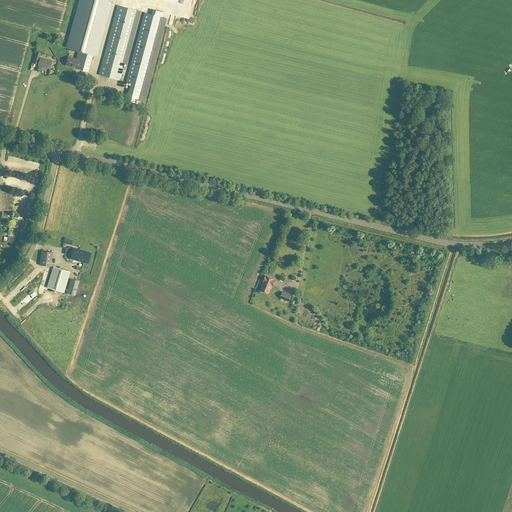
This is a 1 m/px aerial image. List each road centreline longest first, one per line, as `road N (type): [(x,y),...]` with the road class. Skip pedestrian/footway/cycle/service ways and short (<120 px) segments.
road 1 (tertiary): [(511,241),(436,241),(74,154)]
road 2 (unclassified): [(74,154),(115,0)]
road 3 (unclassified): [(0,288),(32,249),(58,149)]
road 4 (unclassified): [(130,511),(0,452)]
